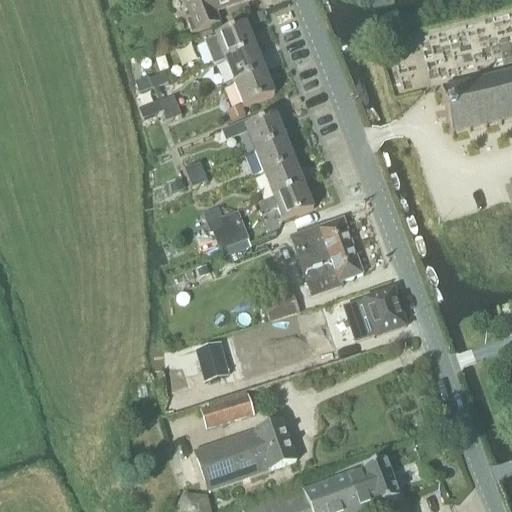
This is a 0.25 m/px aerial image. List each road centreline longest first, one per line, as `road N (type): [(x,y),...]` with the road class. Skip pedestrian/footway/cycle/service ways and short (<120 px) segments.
road 1 (residential): [(496,511),(301,0)]
road 2 (track): [(99,421),(117,259),(53,0)]
